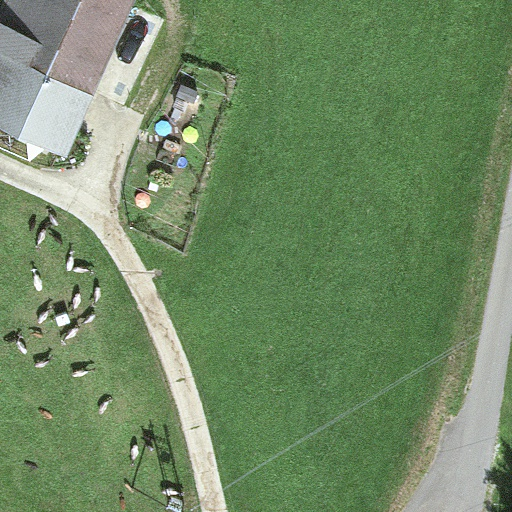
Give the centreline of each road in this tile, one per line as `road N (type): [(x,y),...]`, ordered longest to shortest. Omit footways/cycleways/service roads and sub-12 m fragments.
road 1 (track): [(0,167),(83,206),(110,231),(184,389),(215,511)]
road 2 (unclassified): [(460,511),(511,256)]
